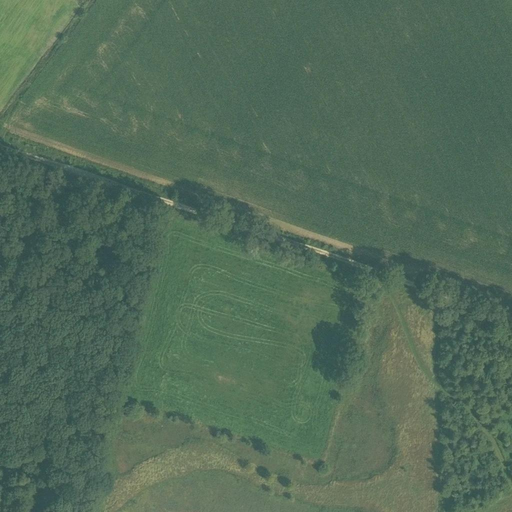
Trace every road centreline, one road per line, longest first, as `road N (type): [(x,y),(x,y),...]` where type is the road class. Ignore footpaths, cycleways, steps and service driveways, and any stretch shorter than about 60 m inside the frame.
road 1 (track): [(0,149),(384,272)]
road 2 (track): [(384,272),(511,316)]
